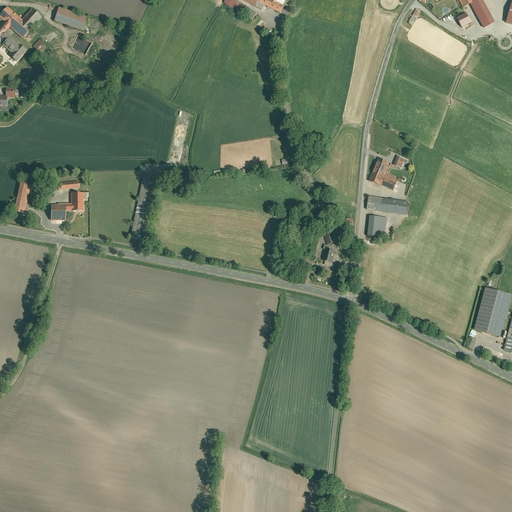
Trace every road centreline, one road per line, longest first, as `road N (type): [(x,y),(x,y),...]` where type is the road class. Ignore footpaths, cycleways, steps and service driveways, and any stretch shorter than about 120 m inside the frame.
road 1 (tertiary): [(349,301),(0,229)]
road 2 (residential): [(349,301),(370,114),(413,0)]
road 3 (unclassified): [(349,301),(327,511)]
road 4 (tertiary): [(511,376),(349,301)]
road 5 (track): [(61,240),(21,369),(0,399)]
